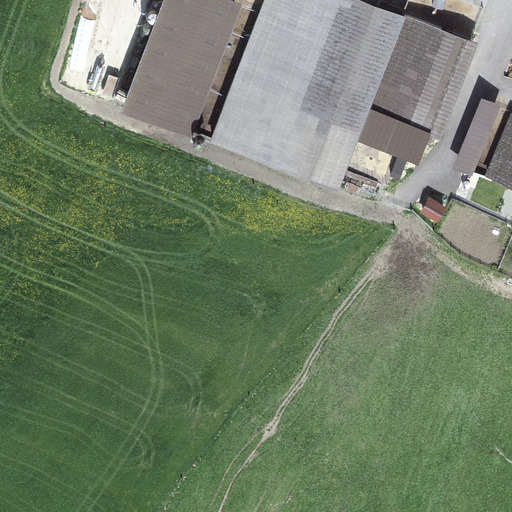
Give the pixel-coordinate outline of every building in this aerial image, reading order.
[(185,128),(233,0),(165,0),(125,106),(185,128)] [(357,138),(404,15),(368,0),(262,0),(210,139),(338,187),(357,138)] [(441,136),(477,42),(404,15),(357,138),(418,160),(429,132),(441,136)] [(453,165),(472,172),(499,105),(479,97),(453,165)] [(420,209),(437,218),(445,203),(428,194),(420,209)]
